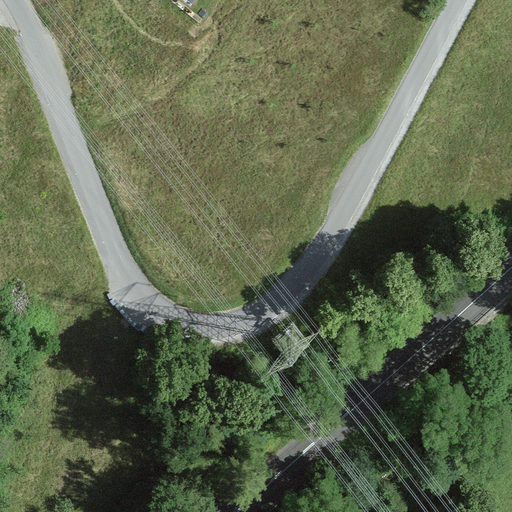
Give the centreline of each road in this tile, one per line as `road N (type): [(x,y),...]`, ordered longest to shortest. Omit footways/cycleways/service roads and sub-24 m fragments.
road 1 (unclassified): [(457,0),(302,279),(264,314),(216,328),(175,323),(133,284),(15,0)]
road 2 (primary): [(511,267),(236,511)]
